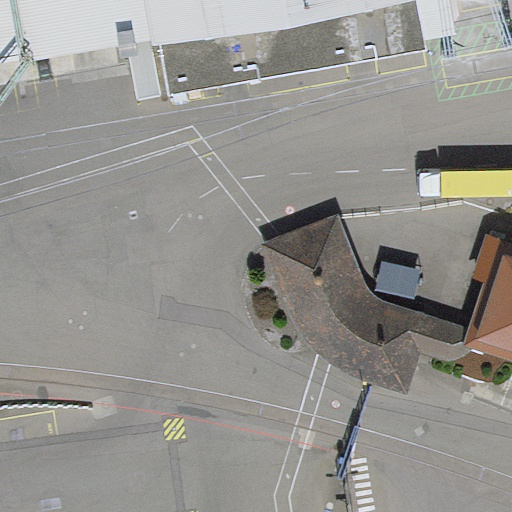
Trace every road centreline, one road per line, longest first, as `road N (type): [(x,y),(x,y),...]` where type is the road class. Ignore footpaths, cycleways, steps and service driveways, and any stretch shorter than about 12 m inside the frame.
road 1 (unknown): [(0,222),(134,203),(286,167),(511,143)]
road 2 (unclassified): [(511,451),(357,415)]
